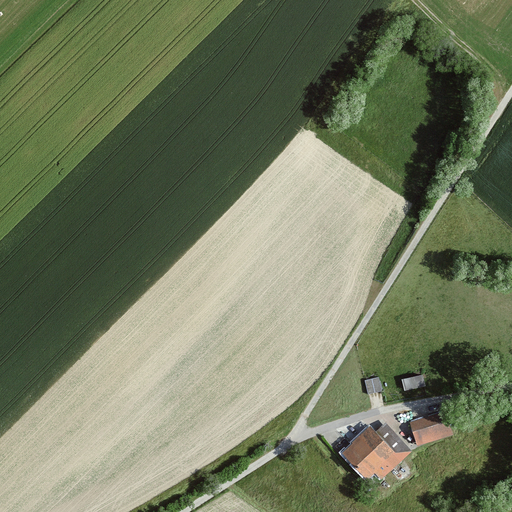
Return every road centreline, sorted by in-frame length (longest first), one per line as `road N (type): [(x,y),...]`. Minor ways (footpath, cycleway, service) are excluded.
road 1 (track): [(285,445),(511,95)]
road 2 (track): [(511,385),(341,422),(285,445),(181,511)]
road 3 (track): [(511,84),(425,0)]
